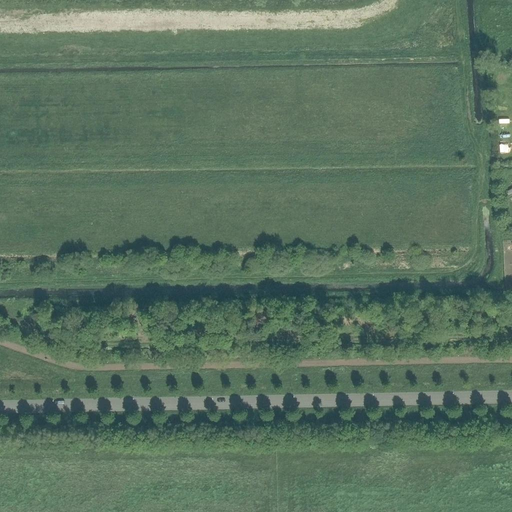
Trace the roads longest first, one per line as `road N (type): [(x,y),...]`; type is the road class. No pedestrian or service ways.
road 1 (unclassified): [(0,407),(511,397)]
road 2 (track): [(411,0),(386,20),(355,27),(0,31)]
